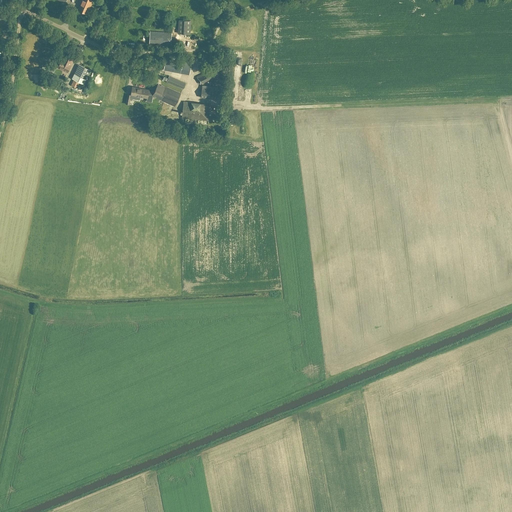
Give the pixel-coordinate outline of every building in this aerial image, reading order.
[(82,0),(78,10),(88,15),(91,7),(90,7),(93,0),(82,0)] [(190,35),(191,21),(180,21),(179,34),(190,35)] [(171,46),(172,33),(150,32),(149,45),(171,46)] [(72,61),(71,61),(73,58),(66,54),(63,62),(61,61),(58,68),(67,72),(71,66),(70,66),(72,61)] [(189,75),(191,64),(183,62),(182,65),(165,62),(163,71),(189,75)] [(81,66),(71,86),(76,88),(81,78),(86,80),(90,71),(81,66)] [(200,85),(218,76),(216,70),(197,79),(200,85)] [(183,90),(186,84),(169,76),(166,83),(183,90)] [(152,103),(153,97),(175,107),(180,94),(161,86),(157,85),(154,92),(149,91),(149,90),(132,87),(131,95),(147,98),(146,102),(152,103)] [(222,100),(223,92),(214,91),(214,87),(202,86),(201,98),(222,100)] [(208,122),(210,105),(184,102),(182,119),(208,122)]
